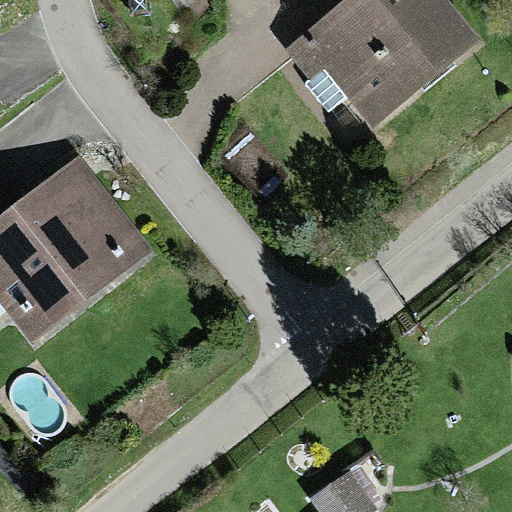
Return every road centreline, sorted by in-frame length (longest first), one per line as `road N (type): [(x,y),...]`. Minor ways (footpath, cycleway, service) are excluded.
road 1 (residential): [(315,351),(83,69),(60,0)]
road 2 (unclassified): [(315,351),(121,511)]
road 3 (unclassified): [(511,194),(315,351)]
